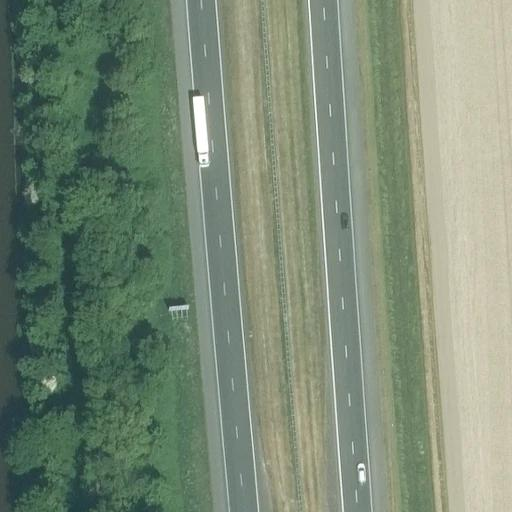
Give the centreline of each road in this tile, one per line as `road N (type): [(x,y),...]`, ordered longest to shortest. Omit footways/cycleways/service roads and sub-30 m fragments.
road 1 (motorway): [(200,0),(242,511)]
road 2 (motorway): [(356,511),(322,0)]
